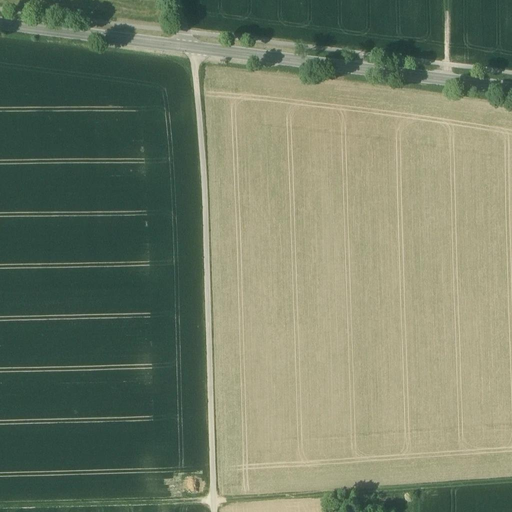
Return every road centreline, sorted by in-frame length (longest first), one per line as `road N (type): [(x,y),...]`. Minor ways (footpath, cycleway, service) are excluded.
road 1 (track): [(511,483),(0,507)]
road 2 (track): [(213,511),(204,178),(191,47)]
road 3 (tertiary): [(191,47),(511,89)]
road 4 (tertiary): [(0,23),(191,47)]
